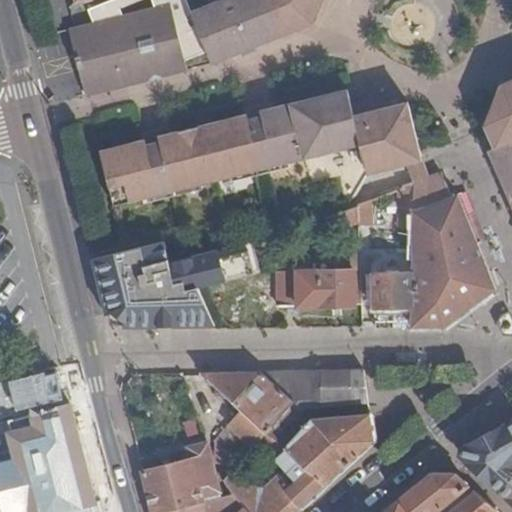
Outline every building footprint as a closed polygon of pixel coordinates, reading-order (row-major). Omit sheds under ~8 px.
[(83,84),(84,89),(86,96),(188,70),(185,59),(208,51),(213,63),(313,23),(323,0),(220,0),(219,1),(192,12),(187,0),(153,0),(156,7),(123,15),(94,23),(75,27),(70,29),(75,51),(78,62),(83,84)] [(123,15),(120,8),(140,0),(111,0),(89,9),(94,23),(123,15)] [(511,80),(501,85),(486,125),(496,148),(490,151),(505,184),(511,180),(511,80)] [(361,143),(368,173),(408,163),(423,160),(409,102),(380,109),(355,115),(349,89),(268,109),(266,103),(256,106),(245,108),(247,114),(166,135),(164,129),(154,131),(143,134),(144,140),(101,151),(115,205),(361,143)] [(429,177),(426,168),(423,160),(408,163),(415,182),(429,177)] [(413,308),(412,327),(446,327),(497,289),(459,194),(453,196),(443,172),(429,177),(415,182),(400,187),(401,228),(414,229),(413,250),(382,250),(382,256),(372,256),(372,273),(371,308),(413,308)] [(397,207),(396,197),(388,197),(388,207),(397,207)] [(359,223),(358,205),(328,216),(334,233),(359,223)] [(86,208),(77,210),(79,220),(88,218),(86,208)] [(271,226),(266,215),(255,221),(260,232),(271,226)] [(334,233),(328,216),(317,220),(323,236),(334,233)] [(223,280),(216,250),(168,261),(164,241),(93,258),(96,270),(107,315),(125,328),(164,328),(216,327),(198,286),(223,280)] [(362,303),(361,270),(354,270),(339,270),(318,270),(298,271),(298,274),(279,274),(279,306),(355,305),(355,303),(362,303)] [(412,327),(413,308),(371,308),(376,322),(376,327),(412,327)] [(511,335),(511,324),(506,312),(497,316),(494,323),(501,336),(508,337),(511,335)] [(201,372),(243,410),(267,432),(275,439),(290,425),(310,408),(322,407),(369,402),(365,370),(201,372)] [(9,451),(0,452),(0,511),(99,511),(69,403),(28,414),(31,426),(4,432),(9,451)] [(259,442),(267,432),(243,410),(229,426),(238,434),(254,447),(259,442)] [(275,439),(286,449),(325,485),(374,440),(371,413),(313,418),(299,434),(290,425),(275,439)] [(511,422),(463,448),(462,453),(466,457),(511,497),(511,422)] [(275,439),(267,432),(259,442),(276,458),(286,449),(275,439)] [(254,447),(238,434),(224,450),(239,464),(254,447)] [(144,471),(154,511),(162,511),(204,501),(203,496),(221,491),(209,442),(190,447),(191,452),(192,458),(187,460),(144,471)] [(295,482),(286,490),(301,507),(325,485),(286,449),(276,458),(275,459),(285,470),(295,482)] [(234,493),(245,509),(248,511),(295,511),(301,507),(286,490),(295,482),(285,470),(280,475),(279,474),(264,488),(258,488),(237,466),(224,480),(234,493)] [(494,511),(497,510),(476,491),(450,511),(435,511),(469,485),(455,473),(433,472),(383,511),(494,511)] [(248,511),(245,509),(234,493),(204,501),(162,511),(248,511)]
